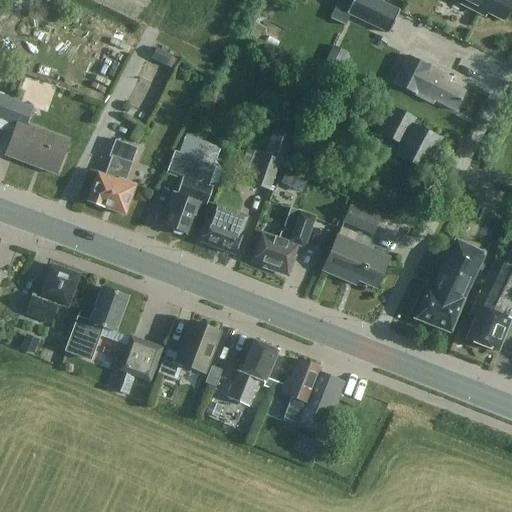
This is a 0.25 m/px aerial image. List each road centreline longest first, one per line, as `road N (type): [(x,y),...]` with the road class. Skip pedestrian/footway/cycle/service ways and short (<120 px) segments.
road 1 (primary): [(370,355),(0,212)]
road 2 (residential): [(511,74),(370,355)]
road 3 (primary): [(511,409),(370,355)]
